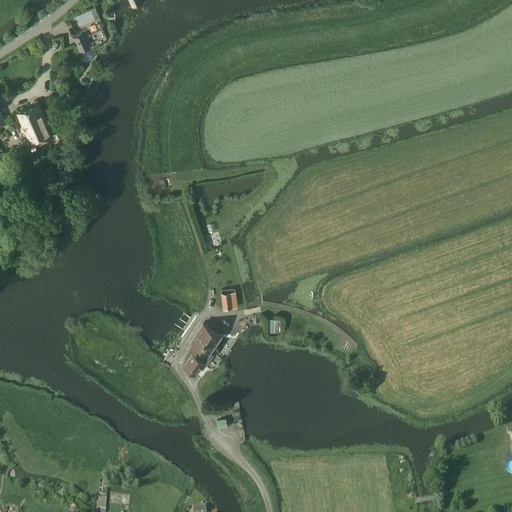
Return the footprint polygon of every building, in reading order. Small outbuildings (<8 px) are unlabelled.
[(128,0),(132,8),(143,3),(141,0),(128,0)] [(89,48),(83,34),(81,30),(73,34),(74,38),(80,52),(89,48)] [(79,81),(75,73),(62,81),(66,88),(79,81)] [(53,135),(39,103),(17,112),(22,124),(21,125),(21,128),(22,130),(25,131),(30,143),(31,142),(32,144),(53,135)] [(232,308),(230,293),(221,294),(223,309),(232,308)] [(190,341),(192,342),(189,347),(194,350),(183,366),(196,375),(204,363),(206,365),(213,354),(210,352),(221,336),(203,323),(190,341)] [(225,419),(216,420),(218,428),(227,427),(225,419)] [(99,496),(97,509),(100,509),(99,511),(105,511),(109,480),(103,480),(102,488),(102,496),(99,496)]
